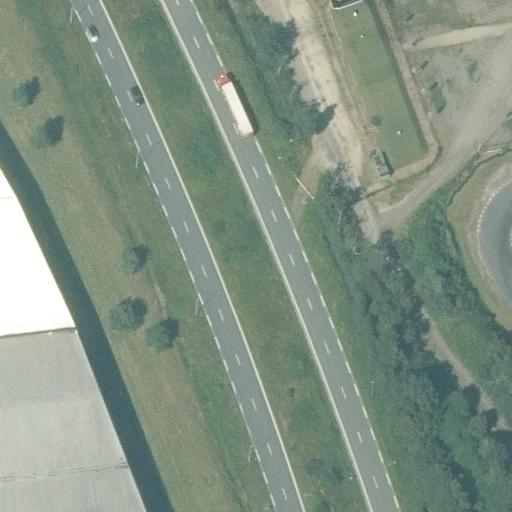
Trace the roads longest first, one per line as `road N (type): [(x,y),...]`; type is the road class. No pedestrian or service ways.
road 1 (primary): [(383,511),(220,103),(170,0)]
road 2 (primary): [(75,0),(249,405),(285,511)]
road 3 (unclassified): [(511,447),(440,357),(315,142),(264,0)]
